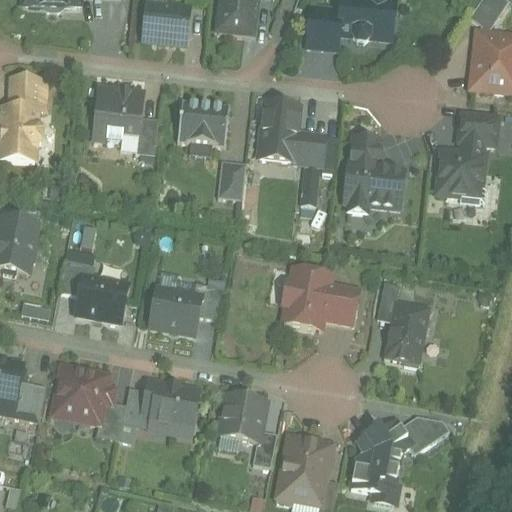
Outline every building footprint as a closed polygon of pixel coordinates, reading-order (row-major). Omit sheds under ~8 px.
[(16,0),(16,10),(81,11),(81,0),(84,0),(126,1),(125,0),(16,0)] [(217,0),(213,42),(254,46),(258,9),(258,0),(217,0)] [(258,0),(258,9),(270,10),(271,0),(258,0)] [(482,0),(467,22),(485,36),(506,6),(497,0),(482,0)] [(338,18),(336,37),(341,37),(340,50),(392,54),(397,9),(339,3),(338,18)] [(145,10),(140,53),(183,59),(189,15),(145,10)] [(338,18),(307,16),(303,60),(339,63),(340,50),(341,37),(336,37),(338,18)] [(511,40),(472,36),(466,93),(511,97),(511,40)] [(39,120),(38,126),(44,126),(45,91),(6,90),(5,118),(39,120)] [(142,101),(96,98),(92,152),(135,155),(138,155),(140,129),(142,101)] [(258,164),(320,170),(322,146),(299,144),(302,117),(295,117),(296,109),(264,106),(258,164)] [(228,115),(180,111),(177,154),(192,155),(191,163),(209,165),(210,156),(225,157),(228,115)] [(5,118),(0,118),(0,173),(37,174),(37,161),(42,161),(43,137),(38,137),(38,126),(39,120),(5,118)] [(457,122),(455,157),(484,159),(495,159),(497,125),(457,122)] [(156,130),(140,129),(138,155),(135,155),(134,163),(153,165),(156,130)] [(381,151),(349,148),(342,217),(346,217),(346,225),(367,227),(368,220),(401,223),(405,181),(378,178),(381,151)] [(481,212),(484,159),(455,157),(437,155),(433,209),(481,212)] [(245,175),(221,173),(217,208),(242,211),(245,175)] [(321,238),(313,223),(299,230),(307,246),(321,238)] [(0,282),(30,288),(39,235),(0,228),(0,282)] [(77,255),(94,256),(95,235),(78,233),(77,255)] [(130,264),(121,260),(117,270),(125,274),(130,264)] [(81,284),(90,286),(94,265),(70,261),(65,285),(80,288),(81,284)] [(335,287),(290,279),(288,288),(286,287),(280,321),(282,322),(280,335),(325,343),(326,335),(352,340),(360,299),(334,294),(335,287)] [(73,328),(121,337),(129,293),(90,286),(81,284),(80,288),(73,328)] [(376,331),(390,334),(393,313),(396,314),(399,298),(382,295),(376,331)] [(204,306),(200,328),(218,331),(224,301),(195,296),(194,304),(204,306)] [(194,304),(156,297),(148,341),(196,349),(200,328),(204,306),(194,304)] [(490,303),(478,301),(476,314),(488,316),(490,303)] [(43,326),(46,315),(19,309),(17,320),(43,326)] [(396,314),(393,313),(390,334),(383,370),(420,377),(430,320),(396,314)] [(24,373),(0,368),(0,410),(17,414),(17,411),(21,390),(24,373)] [(112,421),(113,416),(116,398),(110,397),(112,383),(56,373),(45,430),(97,440),(101,441),(105,419),(112,421)] [(200,400),(147,389),(144,402),(140,425),(148,427),(145,440),(190,449),(200,400)] [(25,391),(21,390),(17,411),(25,412),(22,429),(38,432),(44,399),(24,396),(25,391)] [(121,435),(145,440),(148,427),(140,425),(144,402),(128,399),(124,418),(121,435)] [(268,410),(224,403),(216,447),(256,453),(261,454),(262,444),(268,410)] [(121,435),(124,418),(113,416),(112,421),(105,419),(101,441),(97,440),(96,446),(118,450),(121,435)] [(353,456),(356,461),(349,496),(370,499),(367,511),(396,511),(400,496),(397,495),(402,465),(407,463),(417,457),(404,437),(399,428),(353,456)] [(417,429),(404,437),(417,457),(407,463),(411,468),(449,445),(443,434),(417,429)] [(295,447),(285,445),(273,508),(295,511),(323,511),(328,493),(335,455),(325,453),(326,448),(296,442),(295,447)] [(276,447),(262,444),(261,454),(256,453),(252,475),(270,478),(276,447)] [(266,491),(252,488),(250,499),(264,502),(266,491)] [(333,511),(337,495),(328,493),(323,511),(333,511)]
